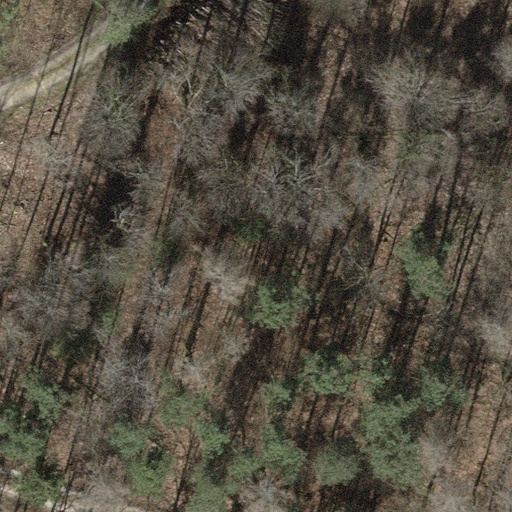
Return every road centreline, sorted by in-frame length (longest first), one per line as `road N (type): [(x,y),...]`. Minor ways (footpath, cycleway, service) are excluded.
road 1 (track): [(149,0),(101,47),(0,97)]
road 2 (track): [(0,470),(128,511)]
